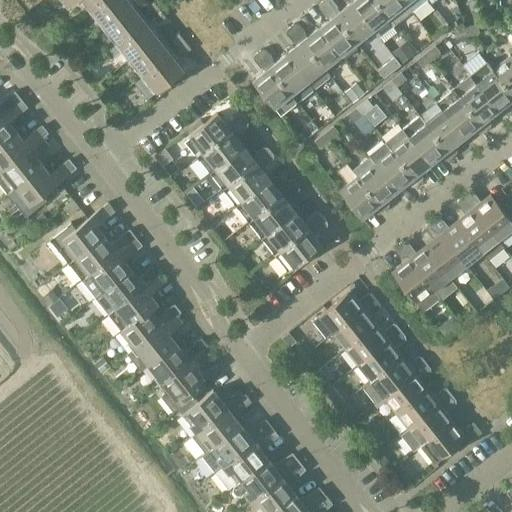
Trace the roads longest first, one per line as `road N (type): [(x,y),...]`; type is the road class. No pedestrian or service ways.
road 1 (residential): [(236,350),(511,134)]
road 2 (residential): [(95,155),(296,0)]
road 3 (residential): [(236,350),(191,275),(95,155)]
road 4 (residential): [(362,511),(236,350)]
road 5 (residential): [(95,155),(0,43)]
